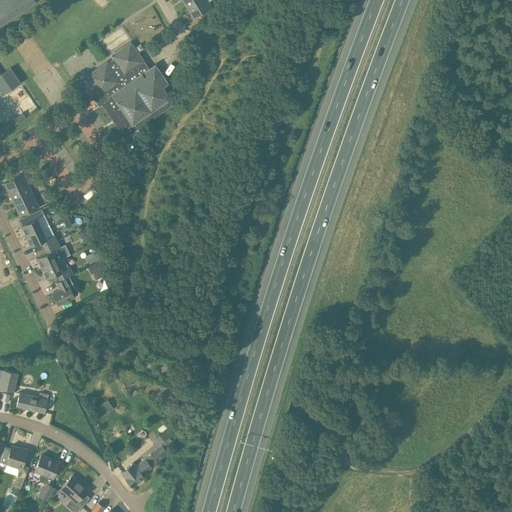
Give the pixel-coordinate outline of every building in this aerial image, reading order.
[(0,25),(36,1),(35,0),(0,0),(0,89),(0,90),(3,94),(20,82),(10,67),(1,74),(0,73),(0,25)] [(207,0),(198,0),(187,7),(193,18),(211,7),(207,0)] [(142,60),(130,43),(113,55),(115,59),(107,64),(106,63),(89,75),(101,92),(97,95),(125,136),(171,104),(167,98),(168,97),(161,86),(166,82),(155,66),(149,70),(142,60)] [(13,126),(10,121),(0,127),(4,133),(13,126)] [(9,193),(29,184),(23,173),(4,182),(9,193)] [(29,184),(9,193),(14,204),(34,195),(29,184)] [(34,195),(14,204),(20,215),(39,206),(34,195)] [(21,225),(26,235),(42,228),(49,224),(41,208),(28,214),(31,220),(21,225)] [(44,247),(57,240),(49,224),(42,228),(26,235),(31,246),(41,241),(44,247)] [(57,240),(44,247),(46,252),(36,257),(41,268),(64,257),(59,247),(60,247),(57,240)] [(91,254),(94,260),(95,260),(95,262),(102,259),(101,259),(100,258),(101,257),(98,251),(91,254)] [(64,257),(41,268),(46,278),(57,273),(59,279),(69,275),(73,273),(70,267),(69,267),(64,257)] [(98,262),(88,266),(91,274),(101,270),(98,262)] [(74,287),(69,275),(59,279),(56,281),(59,288),(53,292),(58,303),(74,296),(74,295),(78,294),(79,291),(77,287),(74,287)] [(12,375),(1,372),(0,374),(0,382),(10,385),(12,375)] [(48,398),(20,392),(17,405),(44,412),(48,398)] [(105,400),(97,406),(103,414),(111,408),(105,400)] [(170,435),(165,429),(155,437),(161,443),(170,435)] [(12,446),(11,449),(5,447),(0,463),(0,467),(5,469),(7,463),(23,468),(28,451),(12,446)] [(157,461),(151,453),(135,466),(133,463),(121,472),(126,478),(125,478),(131,486),(144,476),(142,475),(152,467),(152,466),(157,461)] [(60,463),(42,455),(35,470),(41,472),(39,476),(40,480),(46,483),(38,495),(46,499),(53,487),(48,484),(52,477),(54,478),(60,463)] [(25,478),(18,475),(13,486),(21,489),(25,478)] [(87,489),(72,475),(58,491),(61,488),(71,497),(65,505),(72,511),(76,511),(89,497),(83,504),(78,499),(87,489)] [(89,511),(99,511),(104,505),(97,500),(89,511)]
